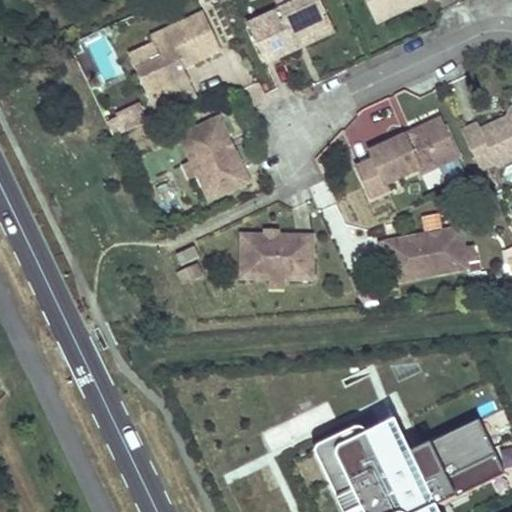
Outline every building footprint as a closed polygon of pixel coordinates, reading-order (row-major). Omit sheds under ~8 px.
[(250,24),(268,63),(299,48),(296,42),(334,25),(322,0),(300,0),(289,5),(250,24)] [(366,0),(377,23),(423,0),(422,0),(366,0)] [(150,119),(198,97),(184,66),(182,61),(194,56),(196,60),(222,49),(205,11),(153,35),(156,42),(163,56),(137,68),(155,106),(146,110),(150,119)] [(337,30),(334,25),(296,42),(299,48),(337,30)] [(137,68),(163,56),(156,42),(130,54),(137,68)] [(184,66),(196,60),(194,56),(182,61),(184,66)] [(478,122),(462,129),(480,167),(495,160),(498,165),(511,158),(511,115),(508,117),(482,130),(478,122)] [(201,174),(212,198),(250,181),(221,118),(183,136),(194,161),(201,174)] [(442,118),(407,135),(409,141),(445,125),(442,118)] [(425,173),(460,157),(445,125),(409,141),(407,135),(374,151),(377,159),(361,166),(376,197),(393,189),(390,183),(422,168),(425,173)] [(193,178),(201,174),(194,161),(187,164),(193,178)] [(381,242),(385,262),(392,260),(396,282),(470,268),(469,263),(466,246),(463,227),(381,242)] [(264,234),(244,233),(242,276),(271,277),(287,278),(314,279),(316,237),(283,235),(264,234)] [(196,245),(177,254),(183,265),(201,256),(196,245)] [(474,245),(466,246),(469,263),(477,261),(474,245)] [(184,281),(203,272),(199,263),(179,272),(184,281)] [(380,296),(367,272),(354,278),(367,303),(380,296)] [(287,278),(271,277),(270,286),(286,286),(287,278)] [(366,421),(316,444),(347,511),(426,511),(426,510),(509,471),(483,418),(386,464),(366,421)]
